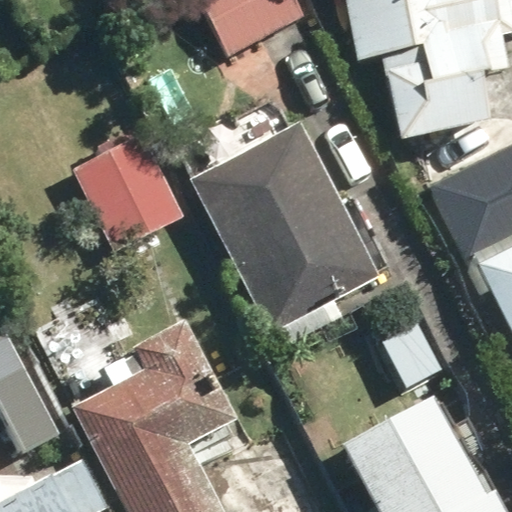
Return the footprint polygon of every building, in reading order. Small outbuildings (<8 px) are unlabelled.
[(287,31),(269,0),(185,0),(183,1),(222,69),(287,31)] [(382,51),(402,138),(490,124),(477,76),(505,71),(497,34),(511,30),(511,8),(510,0),(345,0),(356,57),(382,51)] [(78,165),(117,246),(179,217),(140,136),(78,165)] [(182,192),(259,333),(356,281),(279,140),(182,192)] [(511,244),(481,260),(511,322),(511,244)] [(151,369),(81,403),(105,454),(112,451),(142,511),(215,511),(170,424),(176,421),(211,407),(228,397),(212,363),(203,345),(188,314),(137,339),(151,369)] [(1,351),(0,351),(0,443),(10,465),(45,449),(1,351)] [(350,439),(382,511),(497,511),(446,396),(350,439)] [(0,500),(0,511),(107,511),(80,459),(0,500)]
